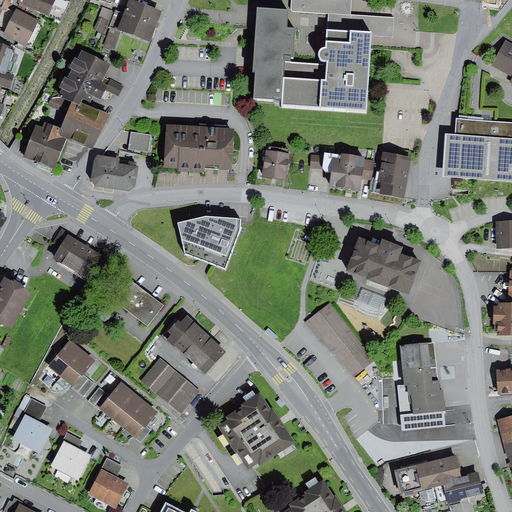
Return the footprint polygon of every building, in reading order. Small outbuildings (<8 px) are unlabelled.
[(0,0),(0,14),(4,7),(8,9),(11,0),(0,0)] [(70,2),(64,0),(18,0),(18,3),(60,21),(70,2)] [(163,11),(133,0),(129,0),(124,15),(115,12),(110,27),(121,31),(152,42),(163,11)] [(291,0),(291,10),(292,11),(293,11),(329,13),(351,15),(351,0),(291,0)] [(4,7),(0,14),(0,26),(6,29),(14,12),(8,9),(4,7)] [(323,64),(291,62),(290,56),(294,56),(296,28),(287,27),(288,10),(258,7),(253,71),(256,71),(254,97),(282,99),(281,104),(366,110),(371,35),(372,32),(328,29),(327,29),(325,47),(324,47),(322,47),(321,48),(319,50),(319,51),(318,54),(318,56),(319,58),(320,59),(321,61),(322,62),(323,62),(323,64)] [(112,12),(103,8),(99,16),(108,21),(112,12)] [(39,20),(16,9),(14,12),(6,29),(3,35),(26,46),(39,20)] [(351,15),(329,13),(328,29),(372,32),(371,35),(393,37),(394,18),(351,15)] [(99,16),(93,28),(103,33),(108,21),(99,16)] [(121,31),(110,27),(103,46),(114,50),(121,31)] [(511,44),(506,41),(492,66),(511,76),(511,79),(510,83),(511,83),(511,44)] [(0,69),(12,74),(16,63),(17,53),(13,53),(14,48),(0,43),(0,69)] [(111,65),(82,51),(78,60),(75,58),(70,68),(73,69),(68,79),(65,78),(60,87),(62,88),(58,96),(74,103),(80,106),(82,102),(83,100),(91,104),(94,98),(101,101),(106,90),(109,86),(103,83),(105,78),(111,65)] [(21,60),(17,69),(30,74),(34,64),(32,63),(33,61),(22,57),(21,60)] [(0,69),(0,87),(7,89),(9,90),(14,74),(12,74),(0,69)] [(123,87),(105,78),(103,83),(109,86),(106,90),(118,96),(123,87)] [(74,103),(58,96),(54,94),(49,106),(69,115),(74,103)] [(80,106),(74,103),(69,115),(62,129),(60,134),(68,138),(93,150),(109,115),(82,102),(80,106)] [(455,135),(445,134),(443,177),(511,181),(511,121),(492,121),(486,120),(459,118),(456,118),(455,135)] [(43,127),(36,124),(24,157),(57,169),(68,138),(60,134),(62,129),(45,123),(43,127)] [(234,129),(167,125),(164,167),(178,168),(178,171),(205,173),(205,169),(232,171),(234,129)] [(152,135),(131,132),(129,150),(149,153),(152,135)] [(268,149),(266,149),(262,177),(286,180),(290,153),(289,153),(289,149),(269,146),(268,149)] [(114,188),(119,159),(98,155),(94,161),(92,180),(96,185),(114,188)] [(414,161),(386,156),(384,167),(377,166),(374,185),(371,196),(407,202),(414,161)] [(367,162),(327,157),(327,160),(326,173),(327,176),(334,176),(332,190),(362,194),(364,183),(366,165),(367,162)] [(137,162),(119,159),(114,188),(129,192),(135,187),(139,166),(136,165),(137,162)] [(326,173),(327,160),(314,159),(313,171),(326,173)] [(374,185),(377,166),(366,165),(364,183),(374,185)] [(208,216),(178,222),(185,254),(225,269),(241,230),(241,219),(208,216)] [(511,220),(496,221),(496,249),(511,248),(511,220)] [(59,248),(68,234),(61,230),(52,244),(59,248)] [(101,253),(68,234),(59,248),(53,259),(86,279),(101,253)] [(380,244),(359,236),(345,271),(409,295),(422,261),(401,253),(403,247),(382,239),(380,244)] [(13,281),(4,277),(0,284),(0,322),(11,328),(32,291),(21,286),(22,284),(14,279),(13,281)] [(164,305),(129,278),(113,299),(148,326),(164,305)] [(330,303),(305,322),(320,341),(323,338),(355,378),(376,361),(330,303)] [(511,303),(510,303),(498,303),(498,306),(494,306),(493,324),(498,324),(498,335),(511,335),(511,303)] [(210,336),(188,316),(182,322),(178,320),(168,331),(172,335),(167,340),(205,375),(227,351),(210,336)] [(268,328),(265,332),(275,341),(278,337),(268,328)] [(83,351),(70,340),(49,367),(62,377),(83,351)] [(429,343),(400,346),(405,385),(408,385),(409,394),(412,395),(414,415),(447,411),(444,389),(441,389),(440,379),(438,380),(433,380),(429,344),(429,343)] [(434,343),(429,343),(433,380),(438,380),(434,343)] [(95,361),(83,351),(62,377),(74,387),(83,375),(95,361)] [(176,371),(160,358),(141,381),(157,394),(176,371)] [(511,368),(511,369),(497,370),(499,395),(511,393),(511,368)] [(176,371),(157,394),(181,414),(200,391),(176,371)] [(95,384),(83,375),(74,387),(85,396),(95,384)] [(134,392),(121,381),(109,396),(99,408),(112,419),(134,392)] [(99,408),(109,396),(100,388),(90,400),(99,408)] [(147,403),(134,392),(112,419),(125,429),(147,403)] [(228,419),(217,426),(248,472),(257,466),(259,469),(297,443),(283,421),(273,407),(270,408),(260,392),(243,404),(242,406),(226,417),(228,419)] [(24,414),(31,399),(25,396),(15,415),(23,419),(25,415),(24,414)] [(47,407),(31,399),(24,414),(25,415),(40,422),(47,407)] [(281,399),(276,402),(281,409),(286,405),(281,399)] [(159,413),(147,403),(125,429),(141,443),(151,430),(147,427),(159,413)] [(40,422),(25,415),(23,419),(12,440),(40,454),(53,429),(40,422)] [(511,416),(499,420),(509,458),(511,456),(511,416)] [(79,449),(83,441),(67,434),(64,442),(79,449)] [(79,449),(64,442),(51,466),(80,480),(92,456),(79,449)] [(456,456),(395,470),(402,498),(417,494),(416,492),(435,488),(439,503),(448,502),(450,511),(474,511),(473,506),(477,505),(475,496),(484,494),(479,472),(462,477),(456,456)] [(107,459),(102,469),(118,477),(123,467),(107,459)] [(116,508),(129,483),(118,477),(102,469),(89,495),(116,508)] [(292,508),(285,511),(347,511),(345,509),(336,494),(334,496),(324,480),(305,492),(307,494),(290,505),(292,508)] [(15,511),(20,504),(21,502),(15,498),(13,502),(9,501),(3,511),(15,511)] [(191,509),(189,511),(184,511),(165,502),(160,511),(196,511),(194,511),(191,509)]
